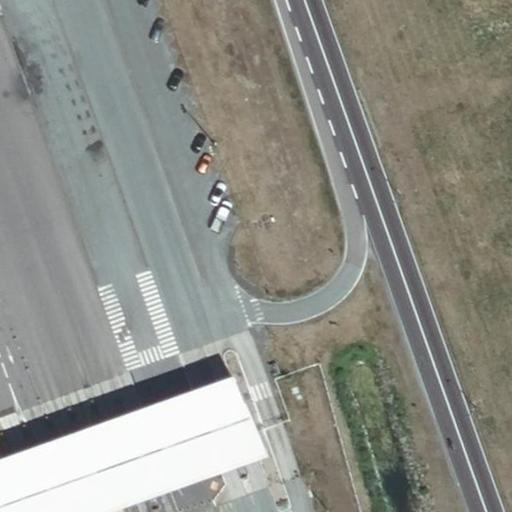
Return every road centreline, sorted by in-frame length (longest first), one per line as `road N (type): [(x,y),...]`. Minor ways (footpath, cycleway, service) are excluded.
road 1 (tertiary): [(303,0),(483,511)]
road 2 (unclassified): [(127,511),(0,162)]
